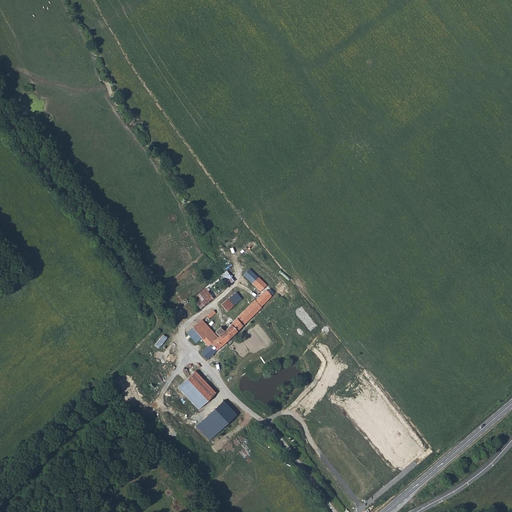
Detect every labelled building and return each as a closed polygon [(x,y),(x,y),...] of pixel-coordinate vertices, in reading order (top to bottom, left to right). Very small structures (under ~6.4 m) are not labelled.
[(201,309),(235,280),(226,270),(193,299),(201,309)] [(252,282),(259,277),(252,270),(246,276),(252,282)] [(211,343),(217,349),(262,305),(275,292),(259,277),(252,282),(260,290),(257,293),(260,295),(255,300),(255,299),(234,319),(231,317),(225,322),(229,326),(224,330),(220,326),(215,331),(219,335),(217,337),(205,322),(210,319),(209,317),(215,312),(214,310),(187,332),(192,338),(197,334),(201,338),(208,345),(211,343)] [(228,298),(221,304),(227,311),(233,306),(228,298)] [(196,342),(201,338),(197,334),(192,338),(196,342)] [(201,352),(207,358),(217,349),(211,343),(208,345),(201,352)] [(177,388),(198,409),(215,393),(194,371),(177,388)] [(221,403),(196,427),(204,436),(230,412),(221,403)]
